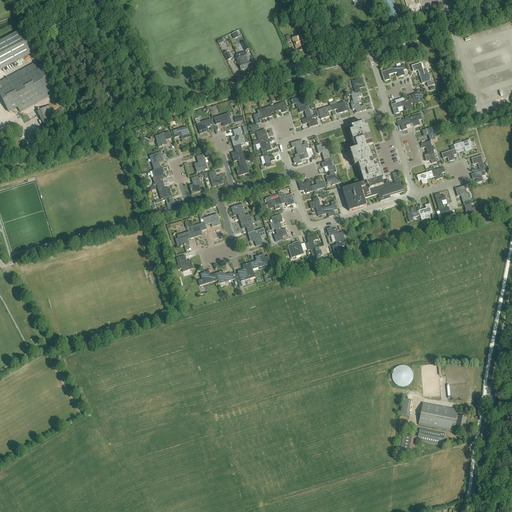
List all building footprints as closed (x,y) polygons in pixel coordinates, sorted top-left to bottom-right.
[(398,17),(402,16),(398,7),(394,9),(389,0),(386,0),(383,2),(392,22),(399,18),(398,17)] [(303,32),(299,23),(295,25),(298,34),(303,32)] [(0,70),(34,52),(22,30),(0,41),(0,70)] [(232,33),(235,40),(236,39),(238,43),(241,41),(236,31),(232,33)] [(305,49),(303,43),(300,35),(292,39),(296,50),(297,49),(298,52),(305,49)] [(232,59),(229,51),(224,54),(227,61),(232,59)] [(241,56),(245,69),(251,67),(246,52),(245,52),(244,52),(244,53),(244,52),(240,53),(241,56)] [(241,70),(245,69),(241,56),(240,53),(236,54),(235,55),(236,58),(235,58),(237,64),(239,64),(241,70)] [(20,112),(56,94),(38,61),(0,82),(0,95),(9,112),(18,108),(20,112)] [(417,70),(419,77),(424,75),(424,74),(428,73),(426,70),(423,71),(421,63),(411,66),(413,71),(417,70)] [(393,69),(394,74),(397,73),(398,78),(403,76),(402,71),(406,70),(405,65),(393,69)] [(387,76),(394,74),(393,69),(381,73),(384,82),(389,80),(387,76)] [(429,74),(424,75),(419,77),(422,84),(426,83),(428,87),(433,86),(434,85),(433,80),(431,81),(429,74)] [(351,95),(360,92),(359,89),(364,88),(361,79),(352,82),(355,94),(351,95)] [(352,105),(359,103),(357,98),(362,97),(360,92),(351,95),(353,101),(351,101),(352,105)] [(423,92),(415,94),(414,95),(411,95),(411,97),(412,99),(412,100),(413,104),(414,105),(423,102),(421,98),(424,97),(423,92)] [(298,109),(303,106),(300,98),(291,101),(292,105),(296,104),(298,109)] [(400,102),(402,107),(404,106),(405,111),(412,109),(411,104),(413,104),(412,100),(412,99),(409,100),(404,101),(403,98),(400,99),(400,102)] [(397,108),(402,107),(400,102),(400,99),(395,101),(396,104),(391,105),(394,115),(399,113),(398,113),(397,108)] [(273,106),(275,111),(281,109),(283,113),(288,112),(285,102),(273,106)] [(330,106),(331,111),(338,109),(340,114),(347,111),(344,102),(330,106)] [(359,103),(352,105),(351,105),(352,110),(355,109),(356,113),(366,110),(364,106),(360,107),(359,103)] [(306,119),(311,117),(308,105),(303,107),(303,106),(298,109),(299,113),(304,112),(306,119)] [(270,112),(275,111),(273,106),(261,110),(264,119),(272,117),(270,112)] [(328,112),(331,111),(330,106),(318,110),(321,120),(330,117),(328,112)] [(47,130),(57,124),(48,107),(37,113),(47,130)] [(57,117),(65,113),(62,107),(54,112),(57,117)] [(260,121),(264,119),(261,110),(257,111),(258,114),(253,116),(256,125),(261,124),(260,121)] [(225,127),(232,125),(228,114),(214,118),(216,125),(224,123),(225,127)] [(410,123),(410,125),(413,124),(414,127),(420,125),(419,121),(422,120),(421,119),(420,115),(408,118),(410,123)] [(410,123),(408,118),(407,116),(404,117),(405,119),(396,122),(398,127),(401,126),(402,131),(407,129),(406,126),(410,125),(410,123)] [(311,117),(306,119),(302,120),(303,125),(308,123),(309,128),(318,125),(316,119),(312,121),(311,117)] [(207,128),(213,126),(211,119),(196,124),(200,135),(208,132),(207,128)] [(390,185),(389,181),(385,182),(386,184),(383,184),(380,174),(376,163),(373,164),(371,160),(377,159),(376,155),(370,157),(367,146),(373,144),(366,122),(352,127),(353,130),(349,131),(355,149),(349,151),(354,166),(358,165),(363,183),(359,184),(358,184),(358,183),(356,184),(356,185),(354,186),(354,185),(352,185),(352,186),(350,187),(342,189),(349,212),(366,206),(364,199),(378,195),(380,202),(390,199),(390,196),(404,192),(401,183),(400,183),(399,178),(398,178),(394,179),(395,183),(390,185)] [(182,140),(190,138),(187,127),(172,132),(174,138),(180,136),(182,140)] [(431,128),(422,131),(423,137),(428,136),(430,141),(435,140),(434,137),(436,137),(435,133),(433,134),(431,128)] [(234,147),(240,145),(244,143),(240,129),(233,131),(235,137),(231,138),(234,147)] [(265,130),(256,133),(259,141),(256,142),(256,141),(253,142),(254,146),(260,144),(267,142),(266,138),(268,137),(265,130)] [(166,141),(172,139),(169,133),(155,137),(158,148),(167,145),(166,141)] [(468,146),(470,145),(471,145),(470,140),(461,143),(460,141),(454,143),(455,145),(453,145),(455,150),(464,148),(465,152),(470,151),(468,146)] [(303,153),(303,151),(303,150),(306,149),(309,148),(306,142),(304,143),(304,145),(301,146),(301,144),(300,141),(291,144),(292,149),(295,148),(297,155),(299,154),(303,153)] [(430,141),(421,144),(422,149),(425,148),(428,155),(429,155),(434,153),(433,150),(435,150),(434,147),(432,147),(430,141)] [(260,144),(263,156),(268,155),(267,150),(271,149),(269,142),(267,142),(260,144)] [(234,162),(238,161),(245,159),(240,145),(234,147),(235,152),(231,154),(234,162)] [(325,160),(330,158),(326,146),(322,147),(321,145),(316,146),(318,154),(323,152),(325,160)] [(299,154),(297,155),(294,156),(295,159),(293,159),(294,164),(297,163),(297,165),(302,163),(301,161),(306,159),(309,158),(306,150),(306,149),(303,150),(303,151),(303,153),(299,154)] [(455,150),(441,154),(443,159),(447,158),(449,162),(454,161),(452,156),(457,155),(455,150)] [(149,157),(154,170),(161,168),(159,163),(163,161),(160,153),(149,157)] [(428,155),(424,156),(426,162),(431,161),(432,164),(439,162),(438,159),(436,159),(434,153),(429,155),(428,155)] [(197,173),(207,170),(203,155),(196,157),(198,165),(194,166),(197,173)] [(269,157),(268,155),(263,156),(267,168),(272,167),(270,162),(275,161),(273,156),(269,157)] [(481,156),(471,159),(473,166),(478,164),(479,169),(484,168),(484,167),(483,165),(481,156)] [(327,167),(328,171),(335,169),(334,166),(332,167),(330,158),(325,160),(326,162),(321,163),(322,168),(327,167)] [(245,159),(238,161),(240,167),(235,168),(238,177),(249,173),(245,159)] [(156,186),(163,183),(161,178),(165,176),(163,168),(161,168),(154,170),(151,171),(156,186)] [(431,172),(433,178),(436,177),(437,180),(443,178),(441,174),(445,173),(443,168),(431,172)] [(480,172),(471,175),(472,180),(476,179),(477,183),(483,182),(482,177),(485,176),(483,171),(485,171),(484,168),(479,169),(480,172)] [(336,179),(334,173),(336,172),(335,169),(328,171),(330,176),(326,177),(327,182),(331,181),(332,185),(339,183),(338,178),(336,179)] [(213,188),(224,185),(221,176),(217,177),(215,171),(208,174),(213,188)] [(426,180),(433,178),(431,172),(417,176),(418,181),(421,180),(422,185),(427,183),(426,180)] [(191,195),(202,191),(198,177),(191,179),(193,185),(189,186),(191,195)] [(312,186),(313,191),(314,191),(317,190),(325,188),(324,183),(321,184),(320,179),(315,181),(316,185),(312,186)] [(310,187),(309,185),(311,184),(309,180),(306,181),(306,183),(303,184),(302,182),(298,183),(300,190),(305,189),(306,194),(313,191),(312,186),(310,187)] [(165,198),(172,196),(169,188),(165,189),(163,183),(156,186),(161,200),(165,198)] [(464,186),(455,189),(457,197),(460,196),(462,203),(464,202),(469,201),(471,200),(469,193),(466,194),(464,186)] [(439,194),(434,195),(438,208),(439,210),(444,209),(441,201),(446,200),(445,195),(440,197),(439,194)] [(279,198),(282,205),(286,203),(287,207),(294,204),(292,195),(283,197),(282,195),(279,196),(279,198)] [(172,196),(165,198),(169,213),(180,209),(177,201),(173,202),(172,196)] [(282,205),(279,198),(271,201),(270,197),(265,199),(267,205),(266,206),(266,208),(268,208),(268,210),(274,208),(275,210),(280,209),(279,206),(282,205)] [(322,212),(321,210),(317,198),(312,199),(313,202),(309,203),(310,208),(315,207),(317,214),(322,212)] [(464,202),(462,203),(464,206),(465,211),(466,216),(476,213),(474,208),(472,208),(470,204),(472,204),(471,200),(469,201),(464,202)] [(322,212),(317,214),(318,217),(327,214),(329,218),(333,216),(332,212),(336,210),(335,206),(336,205),(335,201),(331,203),(332,206),(326,208),(325,206),(323,207),(323,209),(321,210),(322,212)] [(425,209),(418,211),(419,212),(420,216),(421,221),(425,219),(424,216),(432,214),(429,204),(424,205),(425,209)] [(246,219),(250,218),(249,214),(245,216),(241,205),(231,208),(234,217),(237,215),(239,221),(246,219)] [(411,213),(407,214),(408,219),(410,219),(420,216),(419,212),(418,211),(416,212),(415,207),(410,209),(411,213)] [(444,209),(439,210),(439,211),(441,219),(439,219),(440,222),(442,222),(447,220),(446,217),(451,216),(449,210),(448,207),(444,209)] [(204,223),(205,226),(213,223),(214,228),(221,225),(217,215),(203,219),(204,223)] [(275,230),(281,228),(280,223),(283,222),(280,215),(271,218),(275,230)] [(248,234),(254,232),(250,218),(246,219),(239,221),(242,230),(246,228),(248,234)] [(202,236),(201,232),(206,230),(205,226),(204,223),(190,228),(193,238),(202,236)] [(328,237),(333,236),(335,242),(340,240),(342,240),(340,233),(338,234),(337,230),(339,230),(337,226),(334,227),(335,230),(332,230),(331,228),(326,229),(328,237)] [(188,240),(193,238),(190,228),(187,228),(188,232),(177,236),(178,239),(175,240),(177,245),(180,245),(180,247),(189,244),(188,240)] [(281,228),(275,230),(276,235),(273,235),(275,241),(278,240),(278,242),(283,240),(282,237),(287,236),(285,229),(282,230),(281,228)] [(254,232),(248,234),(250,243),(254,241),(256,247),(263,245),(259,234),(264,232),(263,229),(254,232)] [(310,250),(315,249),(313,242),(317,240),(316,235),(306,238),(308,243),(305,244),(307,251),(310,250)] [(344,253),(342,247),(344,247),(342,240),(340,240),(335,242),(336,245),(332,247),(333,251),(337,250),(339,254),(344,253)] [(292,244),(287,246),(291,259),(304,255),(300,241),(292,244)] [(315,249),(310,250),(314,262),(322,260),(320,255),(322,255),(320,250),(316,251),(315,249)] [(250,263),(253,270),(267,265),(268,268),(273,267),(269,256),(264,257),(263,254),(255,257),(256,261),(250,263)] [(187,261),(185,256),(176,258),(179,267),(181,267),(183,272),(188,271),(194,269),(191,260),(187,261)] [(240,282),(255,277),(253,270),(250,263),(242,265),(243,270),(237,272),(240,282)] [(218,281),(216,273),(210,275),(209,271),(200,274),(202,280),(198,281),(200,286),(218,281)] [(216,273),(218,281),(219,285),(234,280),(231,273),(223,276),(222,271),(216,273)] [(401,366),(398,367),(396,369),(394,371),(393,374),(393,377),(393,380),(394,382),(396,385),(399,386),(401,387),(404,387),(407,387),(410,385),(412,383),(413,381),(414,378),(414,375),(413,372),(411,370),(409,368),(407,367),(404,366),(401,366)] [(403,398),(399,414),(408,416),(411,400),(403,398)] [(458,410),(441,406),(422,403),(418,425),(455,432),(456,427),(464,429),(466,417),(458,416),(458,417),(456,417),(458,410)] [(418,440),(436,444),(442,445),(444,433),(420,429),(418,440)] [(418,437),(403,434),(399,454),(412,456),(412,453),(415,454),(418,437)]
